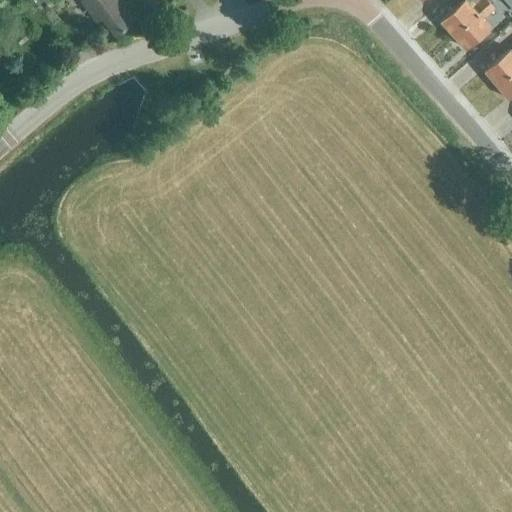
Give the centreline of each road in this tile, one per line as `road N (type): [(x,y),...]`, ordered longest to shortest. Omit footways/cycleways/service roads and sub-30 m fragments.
road 1 (tertiary): [(0,141),(52,93),(117,56),(231,22)]
road 2 (unclassified): [(511,181),(354,0)]
